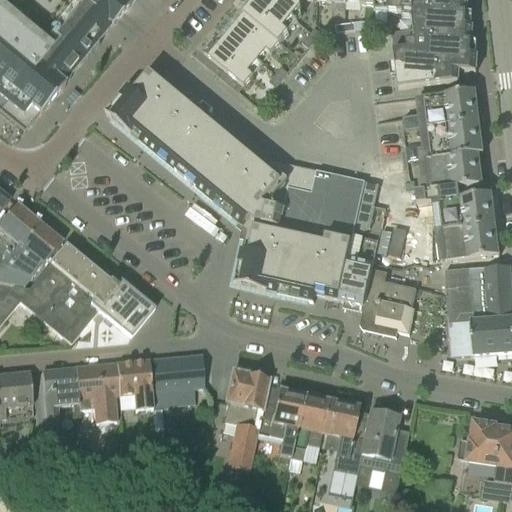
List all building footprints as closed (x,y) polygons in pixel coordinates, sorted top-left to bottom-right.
[(68,81),(84,62),(86,63),(98,49),(96,47),(110,31),(111,32),(129,10),(128,10),(136,0),(0,0),(0,118),(23,137),(39,119),(40,120),(64,91),(63,90),(69,82),(68,81)] [(374,9),(375,0),(258,0),(217,51),(212,47),(204,57),(244,90),(299,24),(294,20),(301,11),(300,0),(317,0),(317,5),(374,9)] [(375,0),(374,9),(388,10),(388,15),(403,16),(403,23),(412,23),(414,34),(411,34),(400,36),(392,37),(399,93),(458,85),(459,74),(476,75),(477,59),(470,58),(472,30),(466,29),(468,1),(461,1),(461,0),(375,0)] [(400,25),(400,36),(411,34),(410,24),(400,25)] [(346,36),(355,35),(354,26),(345,28),(346,36)] [(336,37),(346,36),(345,28),(335,29),(336,37)] [(308,40),(314,45),(321,37),(314,32),(308,40)] [(302,47),(308,52),(314,45),(308,40),(302,47)] [(281,72),(275,79),(282,84),(288,77),(281,72)] [(247,235),(242,253),(235,289),(314,307),(316,300),(339,305),(365,185),(265,164),(261,168),(166,89),(159,83),(150,76),(135,95),(129,90),(106,118),(242,231),(247,235)] [(269,86),(276,92),(282,84),(275,79),(269,86)] [(446,193),(469,190),(483,188),(479,157),(484,157),(475,94),(423,101),(430,162),(426,163),(430,193),(429,195),(446,193)] [(365,185),(339,305),(344,306),(342,313),(362,317),(372,274),(375,259),(377,254),(360,250),(363,235),(370,232),(374,211),(379,188),(366,185),(365,185)] [(469,190),(446,193),(449,215),(444,215),(445,223),(433,268),(499,259),(492,197),(471,200),(469,190)] [(0,196),(0,214),(9,204),(0,196)] [(0,272),(1,272),(0,271),(0,270),(18,250),(20,251),(39,229),(15,209),(0,228),(0,272)] [(375,259),(412,267),(407,227),(384,222),(377,254),(375,259)] [(0,272),(0,288),(13,291),(15,277),(31,283),(61,247),(39,229),(20,251),(18,250),(0,270),(0,271),(1,272),(0,272)] [(29,294),(13,291),(0,288),(0,329),(18,307),(70,349),(97,316),(96,316),(114,293),(111,291),(113,289),(109,285),(108,286),(64,250),(29,294)] [(467,274),(445,276),(451,363),(511,358),(511,294),(510,272),(467,274)] [(416,294),(385,287),(387,278),(372,274),(362,317),(360,330),(363,335),(396,342),(398,337),(409,339),(415,313),(412,312),(416,294)] [(97,316),(130,343),(153,314),(123,289),(119,294),(113,289),(111,291),(114,293),(96,316),(97,316)] [(267,326),(270,311),(237,304),(234,319),(267,326)] [(155,396),(151,396),(152,414),(161,413),(177,412),(177,411),(194,410),(193,394),(203,393),(201,361),(152,365),(155,396)] [(148,366),(116,368),(119,402),(133,400),(135,416),(151,415),(153,415),(152,414),(151,396),(148,366)] [(114,402),(119,402),(116,368),(75,372),(77,399),(83,398),(83,405),(92,404),(94,429),(116,427),(114,402)] [(42,375),(42,376),(47,432),(59,431),(57,412),(72,409),(73,422),(79,421),(78,405),(83,405),(83,398),(77,399),(75,372),(42,375)] [(234,377),(231,377),(226,407),(227,407),(223,427),(235,430),(226,473),(248,478),(256,439),(266,392),(268,384),(246,380),(245,377),(236,375),(234,377)] [(3,411),(31,408),(29,377),(0,379),(0,422),(4,422),(3,411)] [(289,462),(303,399),(278,394),(266,392),(256,439),(281,444),(278,460),(289,462)] [(320,438),(321,439),(329,405),(303,399),(289,462),(301,465),(304,450),(317,452),(320,438)] [(356,477),(361,459),(359,459),(361,453),(369,419),(369,418),(368,420),(357,417),(358,412),(329,405),(321,439),(325,439),(322,453),(336,456),(332,472),(344,474),(356,477)] [(161,413),(152,414),(153,415),(151,415),(153,436),(162,436),(162,435),(162,434),(162,425),(162,424),(161,413)] [(407,439),(394,436),(397,424),(369,419),(361,453),(359,459),(361,459),(386,465),(383,477),(398,480),(407,439)] [(506,425),(476,421),(472,447),(461,445),(458,464),(497,470),(494,488),(486,486),(483,503),(508,507),(511,491),(511,490),(511,436),(505,435),(506,425)] [(33,475),(34,473),(37,454),(38,451),(26,449),(21,472),(33,475)] [(72,463),(73,458),(52,453),(52,456),(37,454),(34,473),(68,481),(72,463)] [(88,467),(72,463),(68,481),(84,484),(88,467)] [(329,488),(332,473),(317,471),(314,486),(329,488)] [(113,477),(105,476),(103,491),(111,493),(113,477)]
